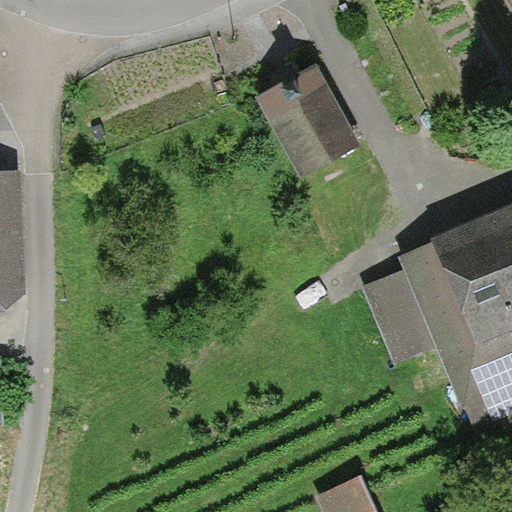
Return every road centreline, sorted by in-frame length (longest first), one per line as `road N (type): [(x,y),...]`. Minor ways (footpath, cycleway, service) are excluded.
road 1 (residential): [(13,511),(31,321),(23,0)]
road 2 (residential): [(47,0),(73,12),(137,15),(181,0)]
